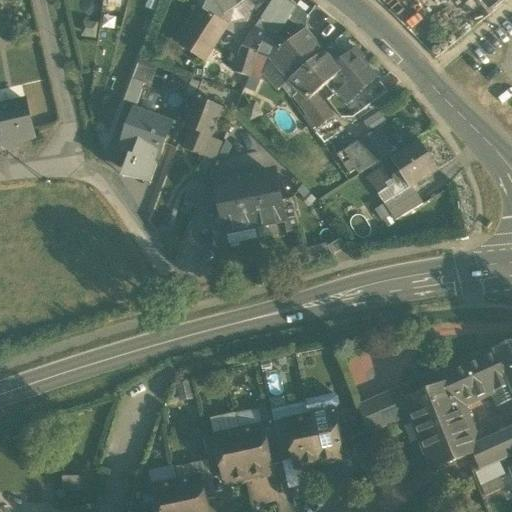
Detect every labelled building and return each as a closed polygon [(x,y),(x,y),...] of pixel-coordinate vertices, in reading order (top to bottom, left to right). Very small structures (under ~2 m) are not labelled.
[(120,0),(108,0),(108,7),(120,8),(120,0)] [(208,0),(203,11),(216,19),(245,0),(208,0)] [(255,8),(249,0),(245,0),(216,19),(227,26),(224,30),(236,36),(245,29),(255,8)] [(252,33),(242,47),(257,53),(249,78),(259,81),(263,75),(272,60),(285,49),(279,41),(276,36),(285,20),(289,23),(297,10),(279,0),(272,0),(269,6),(252,33)] [(306,15),(297,10),(289,23),(304,33),(306,31),(306,15)] [(181,45),(204,60),(224,30),(227,26),(216,19),(203,11),(181,45)] [(276,36),(279,41),(289,23),(285,20),(276,36)] [(98,24),(83,21),(80,37),(96,40),(98,24)] [(272,60),(289,80),(308,65),(324,52),(306,31),(304,33),(285,49),(272,60)] [(233,73),(249,78),(257,53),(242,47),(233,73)] [(324,52),(308,65),(325,86),(336,77),(341,72),(336,66),(324,52)] [(353,53),(336,66),(341,72),(336,77),(345,87),(352,81),(361,91),(375,79),(353,53)] [(158,66),(140,56),(131,80),(144,85),(150,87),(158,66)] [(272,60),(263,75),(276,91),(289,80),(272,60)] [(315,95),(325,86),(308,65),(289,80),(299,92),(307,102),(315,95)] [(169,90),(186,96),(192,80),(174,74),(169,90)] [(124,102),(136,106),(144,85),(131,80),(124,102)] [(201,84),(192,80),(186,96),(195,99),(201,84)] [(352,81),(345,87),(337,94),(346,104),(361,91),(352,81)] [(291,98),(307,116),(322,104),(315,95),(307,102),(299,92),(291,98)] [(188,152),(203,158),(210,139),(211,140),(223,110),(195,99),(184,129),(195,133),(188,152)] [(0,146),(34,138),(25,101),(0,107),(0,146)] [(257,103),(244,110),(249,122),(262,115),(257,103)] [(331,116),(322,104),(307,116),(315,128),(331,116)] [(156,158),(159,159),(171,124),(133,111),(121,146),(136,151),(156,158)] [(363,123),(370,134),(378,129),(387,123),(380,112),(363,123)] [(359,176),(394,152),(378,129),(370,134),(337,156),(349,175),(356,170),(359,176)] [(203,158),(215,162),(223,144),(211,140),(210,139),(203,158)] [(407,185),(409,189),(411,187),(438,170),(419,142),(391,161),(391,162),(403,180),(404,181),(407,185)] [(156,158),(136,151),(134,157),(130,156),(122,178),(149,183),(155,165),(153,165),(156,158)] [(398,183),(403,180),(391,162),(367,178),(378,195),(388,189),(385,184),(394,177),(398,183)] [(268,173),(245,177),(255,228),(284,222),(285,222),(281,202),(276,178),(268,173)] [(226,234),(255,228),(245,177),(222,182),(216,191),(221,214),(225,234),(226,234)] [(378,195),(384,204),(409,189),(407,185),(402,189),(399,185),(398,183),(394,177),(385,184),(388,189),(378,195)] [(196,210),(205,187),(192,182),(182,205),(196,210)] [(422,204),(411,187),(409,189),(384,204),(396,221),(422,204)] [(284,222),(286,234),(299,231),(292,199),(281,202),(285,222),(284,222)] [(209,217),(216,249),(229,246),(226,234),(225,234),(221,214),(209,217)] [(226,234),(229,246),(257,240),(255,228),(226,234)] [(325,244),(304,250),(308,263),(329,257),(325,244)] [(463,407),(466,405),(490,394),(509,385),(511,391),(511,342),(494,350),(447,370),(423,381),(428,392),(405,401),(410,415),(432,470),(474,453),(475,453),(476,451),(474,447),(459,409),(463,408),(463,407)] [(511,400),(511,391),(509,385),(490,394),(496,407),(511,400)] [(359,408),(368,433),(410,415),(405,401),(401,390),(359,408)] [(306,401),(309,417),(332,412),(337,411),(336,410),(339,406),(337,398),(333,395),(306,401)] [(341,451),(341,453),(361,449),(353,410),(339,412),(339,411),(337,411),(338,414),(345,413),(353,448),(341,451)] [(332,412),(341,451),(353,448),(345,413),(338,414),(337,411),(332,412)] [(341,451),(332,412),(309,417),(319,464),(320,464),(320,462),(325,461),(325,463),(342,459),(341,453),(341,451)] [(317,464),(319,464),(309,417),(285,422),(286,426),(294,461),(295,469),(313,465),(312,463),(317,462),(317,464)] [(274,428),(277,440),(265,443),(270,466),(282,464),(294,461),(286,426),(274,428)] [(262,427),(238,432),(249,479),(250,479),(249,477),(254,476),(255,478),(272,474),(270,466),(265,443),(262,427)] [(474,453),(481,470),(511,455),(511,430),(487,442),(485,442),(478,446),(478,445),(474,447),(476,451),(475,453),(474,453)] [(247,479),(249,479),(238,432),(215,437),(218,453),(223,476),(225,484),(242,480),(242,478),(247,477),(247,479)] [(207,455),(211,475),(212,479),(223,476),(218,453),(207,455)] [(476,474),(481,486),(504,475),(499,464),(476,474)] [(216,499),(212,479),(211,475),(199,478),(204,501),(216,499)] [(199,478),(176,483),(152,488),(156,503),(157,511),(206,511),(204,501),(199,478)] [(143,506),(144,511),(157,511),(156,503),(143,506)]
